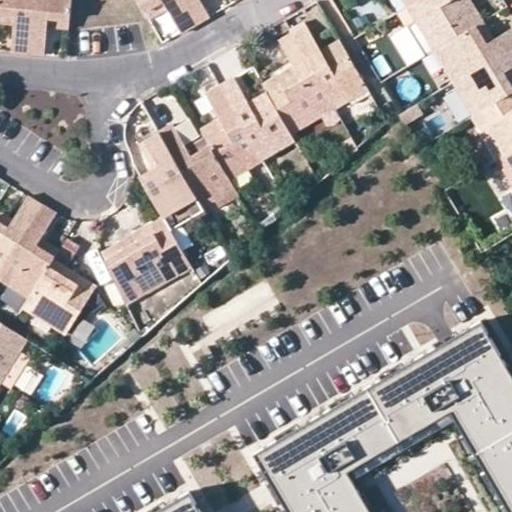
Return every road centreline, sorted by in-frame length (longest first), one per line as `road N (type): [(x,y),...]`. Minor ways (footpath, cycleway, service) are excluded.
road 1 (residential): [(0,160),(62,197),(101,192),(113,171),(106,129),(114,73)]
road 2 (residential): [(114,73),(171,60),(278,0)]
